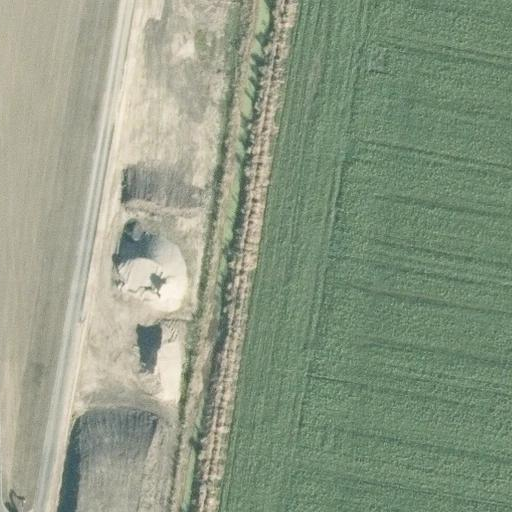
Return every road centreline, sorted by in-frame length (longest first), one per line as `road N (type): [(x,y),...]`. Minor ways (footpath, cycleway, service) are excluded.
road 1 (track): [(31,511),(114,0)]
road 2 (track): [(0,255),(33,153),(113,6)]
